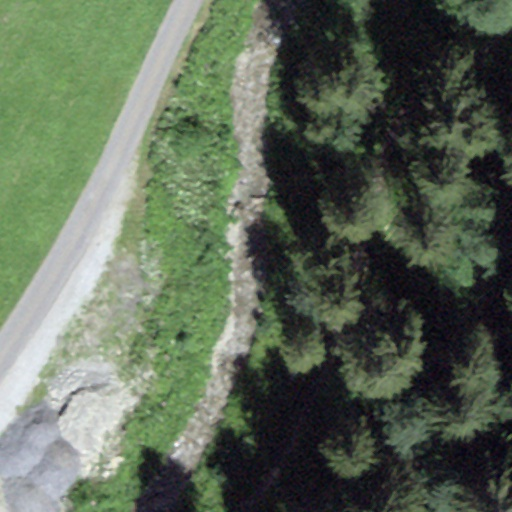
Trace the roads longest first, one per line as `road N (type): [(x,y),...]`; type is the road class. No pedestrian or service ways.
road 1 (track): [(213,511),(373,208),(486,48),(511,39)]
road 2 (unclassified): [(194,0),(62,291),(0,388)]
